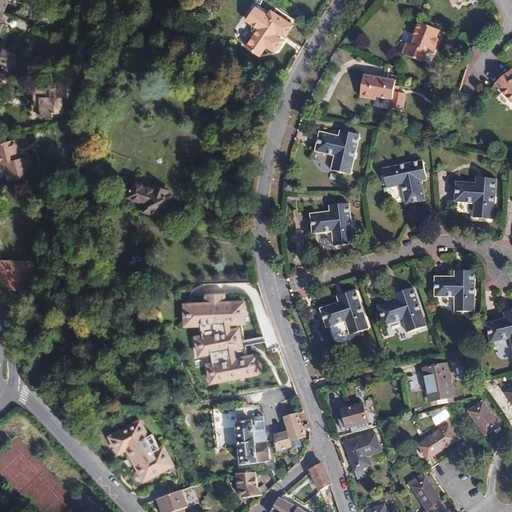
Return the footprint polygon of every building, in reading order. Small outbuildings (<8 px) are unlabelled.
[(0,0),(0,11),(4,13),(6,8),(8,0),(0,0)] [(255,21),(253,23),(256,33),(248,45),(260,53),(266,44),(275,50),(276,49),(279,48),(282,44),(281,41),(282,39),(278,37),(281,33),(285,36),(288,31),(292,25),(289,23),(275,13),(270,19),(267,16),(264,14),(265,13),(255,7),(254,9),(251,9),(248,14),(249,17),(255,21)] [(403,54),(424,63),(429,53),(433,54),(436,46),(439,39),(437,39),(440,31),(419,23),(414,37),(415,37),(412,45),(407,43),(403,54)] [(29,61),(4,50),(0,61),(0,74),(8,75),(11,67),(25,73),(29,61)] [(511,71),(511,70),(504,77),(495,85),(511,104),(511,103),(511,71)] [(395,81),(364,76),(360,98),(376,100),(376,97),(392,100),(390,110),(403,112),(405,100),(406,94),(393,92),(395,81)] [(51,86),(34,86),(34,92),(34,97),(40,97),(41,103),(41,118),(53,117),(53,114),(63,114),(62,97),(67,97),(66,81),(51,82),(51,86)] [(356,152),(359,135),(347,132),(346,139),(340,137),(320,133),(318,143),(316,152),(335,156),(332,171),(350,175),(354,160),(356,158),(357,153),(356,152)] [(16,139),(0,143),(0,163),(4,163),(9,182),(33,176),(28,156),(21,158),(16,139)] [(400,166),(383,170),(387,188),(402,185),(407,204),(414,203),(425,201),(421,181),(420,175),(426,174),(423,161),(408,165),(405,163),(401,164),(400,166)] [(495,196),(496,180),(483,178),(483,185),(476,184),(457,183),(455,202),(475,203),(474,218),(482,219),(493,220),(494,204),(496,203),(497,198),(495,196)] [(169,203),(164,201),(166,194),(168,190),(156,186),(154,190),(134,182),(129,197),(144,203),(142,209),(164,218),(165,214),(166,210),(169,209),(170,206),(169,203)] [(283,191),(291,192),(293,183),(285,182),(283,191)] [(353,244),(349,204),(336,205),(337,212),(331,212),(311,214),(313,234),(333,231),(335,246),(343,245),(353,244)] [(427,204),(411,204),(411,216),(427,216),(427,204)] [(36,209),(9,214),(11,220),(13,227),(38,221),(36,209)] [(331,233),(322,236),(325,251),(335,248),(331,233)] [(32,266),(0,264),(0,266),(0,278),(2,289),(32,290),(32,266)] [(474,288),(474,271),(469,271),(462,271),(462,278),(456,278),(435,278),(435,297),(455,297),(455,312),(474,312),(474,296),(476,294),(476,290),(474,288)] [(426,327),(413,288),(407,290),(401,292),(403,298),(397,300),(378,307),(384,325),(403,319),(408,333),(426,327)] [(369,330),(356,291),(349,293),(344,295),(346,301),(340,303),(321,309),(327,328),(346,321),(351,335),(369,330)] [(226,294),(208,296),(209,303),(194,305),(185,306),(187,328),(206,327),(207,339),(198,340),(200,358),(213,355),(216,367),(209,368),(213,386),(264,377),(258,354),(238,358),(235,351),(246,349),(241,326),(248,325),(246,300),(227,302),(226,294)] [(511,310),(510,311),(511,317),(505,319),(486,324),(491,343),(511,338),(511,344),(511,310)] [(454,397),(447,364),(423,369),(426,382),(430,402),(454,397)] [(469,411),(485,436),(499,427),(483,402),(469,411)] [(342,430),(368,423),(363,404),(341,410),(344,419),(339,420),(341,425),(342,430)] [(429,412),(436,426),(451,416),(444,407),(429,412)] [(159,450),(142,416),(104,435),(116,459),(129,453),(144,483),(175,468),(164,447),(159,450)] [(237,423),(242,466),(258,463),(270,461),(269,453),(272,453),(271,441),(268,442),(268,441),(256,443),(253,421),(237,423)] [(449,426),(418,447),(427,460),(458,439),(449,426)] [(303,427),(274,436),(277,451),(293,447),(291,440),(297,439),(305,436),(303,427)] [(345,443),(355,471),(371,466),(368,457),(382,452),(376,433),(361,438),(361,437),(345,443)] [(332,484),(323,464),(311,471),(321,491),(332,484)] [(256,472),(237,474),(238,488),(243,499),(253,497),(263,496),(262,495),(268,492),(265,485),(259,488),(257,485),(256,473),(256,472)] [(448,511),(425,477),(423,478),(421,475),(410,483),(428,511),(448,511)] [(181,491),(158,500),(161,508),(162,511),(184,511),(183,509),(188,507),(181,491)] [(304,511),(298,508),(279,498),(276,505),(271,511),(304,511)]
